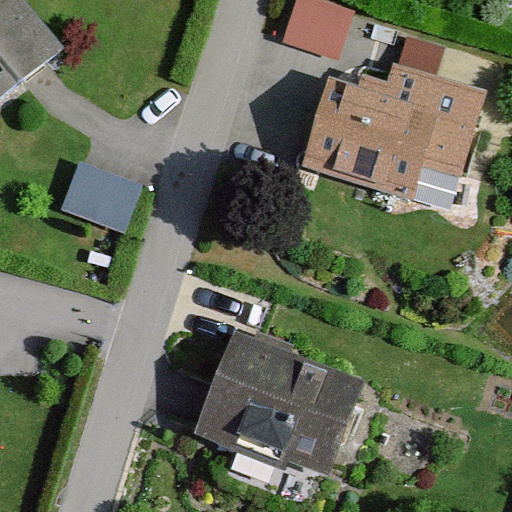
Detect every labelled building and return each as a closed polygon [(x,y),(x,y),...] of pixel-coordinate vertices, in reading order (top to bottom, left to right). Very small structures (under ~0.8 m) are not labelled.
[(14,0),(0,0),(0,113),(64,61),(14,0)] [(332,0),(296,0),(286,44),(344,58),(357,6),(332,0)] [(340,103),(316,184),(424,216),(434,180),(468,190),(491,111),(437,96),(448,57),(407,45),(390,100),(368,94),(364,109),(340,103)] [(82,162),(66,210),(129,231),(146,183),(82,162)] [(242,353),(203,459),(238,472),(231,491),(287,511),(298,484),(342,500),(378,403),(242,353)]
